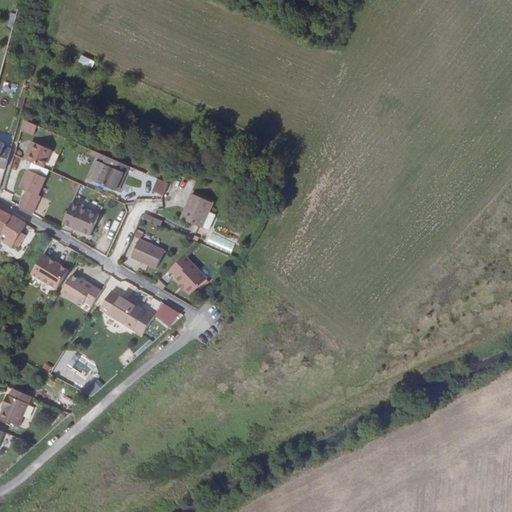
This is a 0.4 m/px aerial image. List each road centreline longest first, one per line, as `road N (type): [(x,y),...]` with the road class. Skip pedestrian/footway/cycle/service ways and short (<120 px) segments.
road 1 (track): [(159,511),(511,334)]
road 2 (unclassified): [(203,319),(0,492)]
road 3 (residential): [(203,319),(0,202)]
